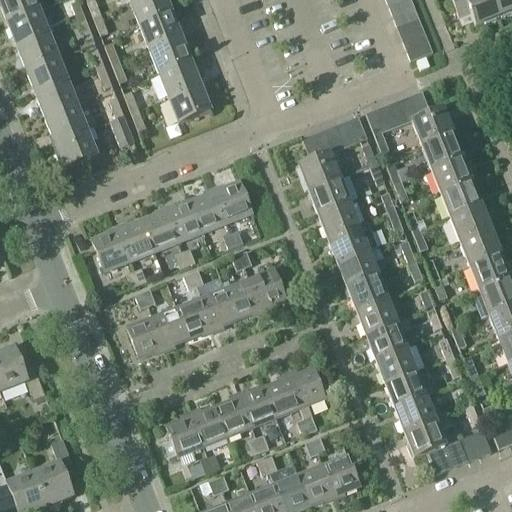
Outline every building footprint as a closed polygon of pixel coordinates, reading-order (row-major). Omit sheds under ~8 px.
[(33,0),(0,0),(0,8),(7,26),(39,13),(33,0)] [(89,0),(86,1),(93,20),(100,17),(93,0),(89,0)] [(165,0),(143,0),(130,5),(140,29),(172,17),(165,0)] [(408,0),(384,0),(388,8),(408,0)] [(392,18),(414,10),(409,0),(408,0),(388,8),(392,18)] [(450,0),(458,21),(470,17),(475,29),(485,25),(485,27),(496,23),(495,21),(498,19),(490,0),(450,0)] [(511,0),(490,0),(498,19),(501,18),(501,20),(511,16),(511,14),(511,0)] [(71,7),(78,26),(86,23),(78,4),(71,7)] [(392,18),(396,29),(418,21),(414,10),(392,18)] [(39,13),(7,26),(16,50),(48,37),(39,13)] [(100,17),(93,20),(100,38),(108,35),(100,17)] [(172,17),(140,29),(150,54),(182,42),(172,17)] [(422,31),(418,21),(396,29),(401,40),(422,31)] [(93,41),(86,23),(78,26),(85,45),(93,41)] [(427,43),(422,31),(401,40),(406,52),(427,43)] [(48,37),(16,50),(26,74),(58,62),(48,37)] [(182,42),(150,54),(159,78),(191,65),(182,42)] [(432,57),(427,43),(406,52),(411,65),(432,57)] [(105,49),(113,69),(120,66),(112,46),(105,49)] [(90,55),(97,75),(105,72),(97,52),(90,55)] [(420,74),(429,70),(425,61),(417,64),(420,74)] [(58,62),(26,74),(36,99),(67,86),(58,62)] [(191,65),(159,78),(169,102),(201,89),(191,65)] [(120,66),(113,69),(120,87),(127,84),(120,66)] [(112,90),(105,72),(97,75),(105,93),(112,90)] [(67,86),(36,99),(45,123),(77,110),(67,86)] [(201,89),(169,102),(179,127),(211,115),(201,89)] [(124,98),(131,116),(139,113),(131,95),(124,98)] [(421,95),(410,99),(419,121),(430,117),(421,95)] [(410,99),(399,104),(408,126),(411,125),(411,124),(419,121),(410,99)] [(108,104),(116,123),(124,120),(117,101),(108,104)] [(399,104),(388,108),(396,131),(408,126),(399,104)] [(388,108),(376,113),(385,135),(396,131),(388,108)] [(77,110),(45,123),(55,147),(86,134),(77,110)] [(419,121),(411,124),(411,125),(421,149),(453,136),(443,112),(430,117),(419,121)] [(139,113),(131,116),(139,136),(146,133),(139,113)] [(376,113),(365,117),(365,118),(374,139),(382,136),(385,135),(376,113)] [(116,123),(110,125),(119,149),(133,144),(124,120),(116,123)] [(358,120),(346,125),(355,147),(366,142),(358,121),(358,120)] [(346,125),(335,129),(344,151),(355,147),(346,125)] [(335,129),(324,133),(333,156),(344,151),(335,129)] [(86,134),(55,147),(59,157),(56,158),(60,168),(63,167),(65,172),(96,160),(90,145),(97,142),(93,132),(86,135),(86,134)] [(324,133),(313,138),(321,160),(329,157),(330,157),(333,156),(324,133)] [(382,136),(374,139),(381,157),(389,154),(382,136)] [(453,136),(421,149),(430,173),(462,160),(453,136)] [(313,138),(301,142),(310,164),(321,160),(313,138)] [(362,152),(369,169),(376,166),(369,149),(362,152)] [(310,164),(298,169),(303,181),(300,182),(305,194),(307,193),(339,181),(330,157),(329,157),(321,160),(310,164)] [(462,160),(430,173),(440,197),(472,184),(462,160)] [(369,169),(377,189),(384,186),(376,166),(369,169)] [(393,187),(401,184),(394,167),(386,170),(393,187)] [(339,181),(307,193),(317,217),(348,205),(339,181)] [(401,184),(393,187),(401,207),(409,204),(401,184)] [(472,184),(440,197),(450,222),(482,209),(472,184)] [(239,186),(214,196),(226,227),(251,217),(239,186)] [(214,196),(190,205),(202,236),(226,227),(214,196)] [(381,200),(388,217),(395,214),(388,197),(381,200)] [(176,210),(165,215),(177,246),(202,236),(190,205),(185,207),(184,205),(175,208),(176,210)] [(348,205),(317,217),(326,241),(358,229),(348,205)] [(482,209),(450,222),(459,246),(491,233),(482,209)] [(403,234),(395,214),(388,217),(396,237),(403,234)] [(165,215),(142,224),(154,255),(177,246),(165,215)] [(413,236),(420,233),(413,215),(405,218),(413,236)] [(142,224),(117,233),(129,265),(154,255),(142,224)] [(358,229),(326,241),(336,266),(368,254),(377,250),(367,225),(358,229)] [(117,233),(92,243),(104,275),(129,265),(117,233)] [(428,252),(420,233),(413,236),(420,255),(428,252)] [(491,233),(459,246),(469,271),(501,258),(491,233)] [(238,235),(230,238),(236,251),(243,248),(238,235)] [(228,254),(236,251),(230,238),(223,241),(228,254)] [(400,248),(407,266),(415,263),(408,245),(400,248)] [(189,254),(181,257),(187,271),(195,267),(189,254)] [(368,254),(336,266),(346,290),(377,278),(368,254)] [(246,256),(239,259),(244,272),(251,269),(246,256)] [(180,273),(187,271),(181,257),(174,260),(180,273)] [(501,258),(469,271),(478,295),(510,282),(501,258)] [(237,275),(244,272),(239,259),(231,262),(237,275)] [(407,266),(415,286),(422,283),(415,263),(407,266)] [(432,285),(440,282),(432,264),(425,267),(432,285)] [(141,273),(133,276),(139,289),(146,286),(141,273)] [(273,273),(248,283),(261,315),(285,305),(273,273)] [(198,275),(190,278),(195,291),(203,288),(198,275)] [(132,292),(139,289),(133,276),(126,279),(132,292)] [(188,294),(195,291),(190,278),(183,281),(188,294)] [(377,278),(346,290),(355,315),(387,302),(377,278)] [(447,300),(440,282),(432,285),(439,303),(447,300)] [(478,295),(471,298),(480,322),(488,319),(511,309),(511,286),(510,282),(478,295)] [(248,283),(224,292),(236,324),(261,315),(248,283)] [(111,289),(99,294),(103,302),(115,297),(111,289)] [(224,292),(200,302),(212,334),(236,324),(224,292)] [(149,294),(142,297),(147,310),(154,308),(149,294)] [(420,297),(427,315),(434,312),(427,294),(420,297)] [(140,313),(147,310),(142,297),(134,300),(140,313)] [(189,306),(175,311),(188,343),(212,334),(200,302),(198,299),(191,302),(189,306)] [(387,302),(355,315),(365,339),(397,327),(387,302)] [(511,309),(488,319),(497,343),(511,337),(511,309)] [(175,311),(151,321),(163,353),(188,343),(175,311)] [(444,314),(451,333),(459,330),(451,311),(444,314)] [(427,315),(435,335),(442,332),(434,312),(427,315)] [(151,321),(126,331),(138,363),(163,353),(151,321)] [(397,327),(365,339),(375,363),(406,351),(401,337),(412,332),(407,322),(397,327)] [(459,330),(451,333),(458,352),(466,349),(459,330)] [(511,337),(497,343),(507,368),(511,365),(511,337)] [(439,346),(446,363),(453,360),(446,343),(439,346)] [(0,394),(25,385),(33,404),(44,399),(32,369),(21,373),(12,351),(1,356),(2,358),(0,358),(0,394)] [(406,351),(375,363),(384,387),(416,375),(406,351)] [(461,380),(453,360),(446,363),(454,383),(461,380)] [(463,363),(470,382),(478,379),(470,360),(463,363)] [(312,371),(287,380),(299,412),(303,423),(311,420),(307,409),(325,402),(312,370),(312,371)] [(416,375),(384,387),(394,411),(425,399),(431,397),(427,386),(429,381),(425,371),(416,375)] [(478,379),(470,382),(477,400),(485,397),(478,379)] [(287,380),(263,390),(275,421),(299,412),(287,380)] [(263,390),(238,400),(250,431),(275,421),(263,390)] [(457,393),(465,412),(472,409),(465,390),(457,393)] [(425,399),(394,411),(402,433),(403,435),(409,433),(435,423),(425,399)] [(238,400),(214,409),(224,433),(227,441),(246,433),(250,431),(238,400)] [(214,409),(189,419),(195,433),(202,450),(227,441),(224,433),(214,409)] [(480,429),(472,409),(465,412),(473,432),(480,429)] [(489,430),(497,427),(490,410),(482,412),(489,430)] [(171,444),(164,447),(169,461),(177,458),(178,460),(202,450),(195,433),(189,419),(165,428),(167,433),(171,444)] [(409,433),(403,435),(414,462),(427,457),(438,452),(445,449),(439,433),(440,433),(450,429),(446,419),(435,423),(409,433)] [(309,436),(316,433),(311,420),(303,423),(309,436)] [(511,421),(501,426),(503,433),(510,448),(511,447),(511,421)] [(301,439),(309,436),(303,423),(296,426),(301,439)] [(499,453),(510,448),(503,433),(501,426),(497,427),(489,430),(493,440),(499,453)] [(482,434),(471,438),(480,461),(491,457),(482,434)] [(471,438),(461,443),(469,465),(480,461),(471,438)] [(260,455),(268,452),(263,439),(255,442),(260,455)] [(319,441),(312,444),(317,458),(325,455),(319,441)] [(253,458),(260,455),(255,442),(248,445),(253,458)] [(458,470),(469,465),(461,443),(449,448),(458,470)] [(58,467),(32,477),(46,511),(49,510),(48,508),(60,503),(61,505),(72,501),(63,479),(74,474),(62,444),(50,448),(58,467)] [(310,461),(317,458),(312,444),(304,447),(310,461)] [(447,474),(458,470),(449,448),(445,449),(438,452),(447,474)] [(447,474),(438,452),(427,457),(435,479),(447,474)] [(207,461),(212,474),(219,471),(214,458),(207,461)] [(346,458),(321,468),(333,501),(334,501),(359,491),(346,458)] [(269,477),(276,474),(271,460),(263,463),(269,477)] [(205,477),(212,474),(207,461),(199,464),(201,466),(205,477)] [(261,480),(269,477),(263,463),(256,466),(261,480)] [(201,466),(189,471),(193,482),(205,477),(201,466)] [(321,468),(297,478),(310,510),(333,501),(321,468)] [(0,505),(2,511),(9,511),(15,510),(15,511),(37,511),(42,510),(42,511),(44,511),(46,511),(32,477),(7,487),(0,470),(0,505)] [(273,487),(282,511),(304,511),(310,510),(297,478),(273,487)] [(215,482),(220,496),(228,493),(222,479),(215,482)] [(213,498),(220,496),(215,482),(208,484),(213,498)] [(249,497),(254,511),(282,511),(273,487),(249,497)] [(254,511),(249,497),(225,506),(226,511),(254,511)]
